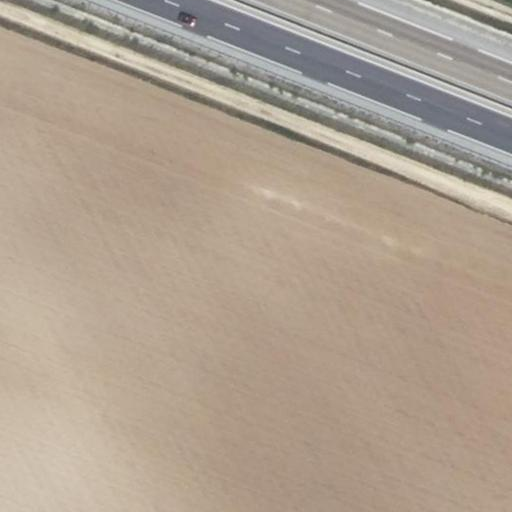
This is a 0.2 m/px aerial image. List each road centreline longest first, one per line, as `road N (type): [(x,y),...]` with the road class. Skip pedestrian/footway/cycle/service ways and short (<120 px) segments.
road 1 (track): [(511,210),(0,11)]
road 2 (primary): [(161,0),(511,137)]
road 3 (primary): [(511,81),(302,0)]
